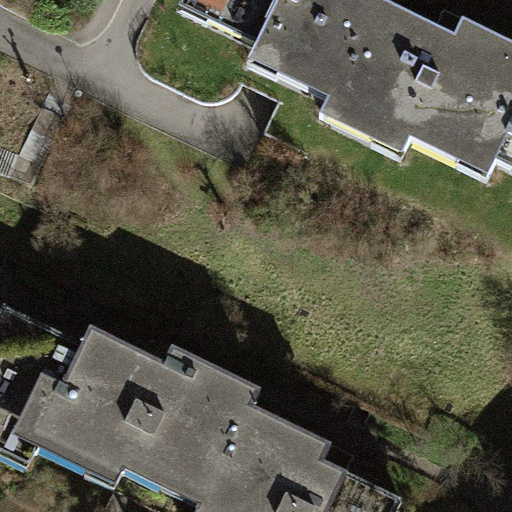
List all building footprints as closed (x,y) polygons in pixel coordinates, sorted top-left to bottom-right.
[(256,50),(336,88),(378,3),(378,0),(194,0),(264,34),(256,50)] [(456,41),(378,3),(336,88),(327,106),(408,145),(418,126),(494,163),(501,149),(511,127),(511,45),(465,23),(456,41)] [(511,127),(501,149),(511,153),(511,127)] [(0,436),(32,452),(40,436),(84,350),(1,309),(0,311),(0,436)] [(164,475),(203,495),(247,406),(254,392),(171,351),(162,369),(92,334),(84,350),(40,436),(119,476),(129,457),(164,475)] [(329,447),(247,406),(203,495),(195,509),(202,511),(392,511),(399,501),(322,462),(329,447)] [(146,509),(164,475),(129,457),(119,476),(109,492),(146,509)]
